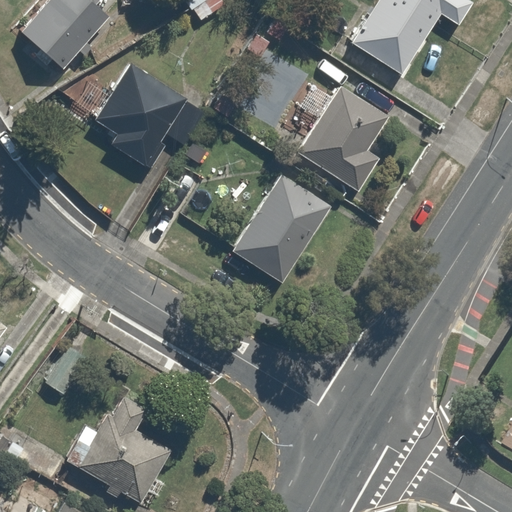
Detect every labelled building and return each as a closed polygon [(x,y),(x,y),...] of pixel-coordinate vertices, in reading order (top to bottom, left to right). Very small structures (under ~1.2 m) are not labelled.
[(100,9),(89,0),(36,0),(13,28),(54,63),(100,9)] [(184,0),(197,17),(219,0),(184,0)] [(367,0),(344,39),(397,71),(434,10),(453,22),(466,0),(367,0)] [(104,128),(98,138),(141,164),(162,130),(180,142),(200,110),(122,62),(87,118),(104,128)] [(363,139),(379,110),(327,82),(291,149),(361,187),(381,149),(363,139)] [(322,197),(275,167),(225,246),(272,276),(322,197)] [(134,421),(144,404),(117,388),(93,428),(77,419),(56,454),(128,498),(163,439),(134,421)] [(20,447),(0,435),(0,471),(3,473),(11,459),(58,487),(64,478),(46,467),(53,456),(24,439),(20,447)] [(83,511),(55,498),(48,511),(83,511)]
